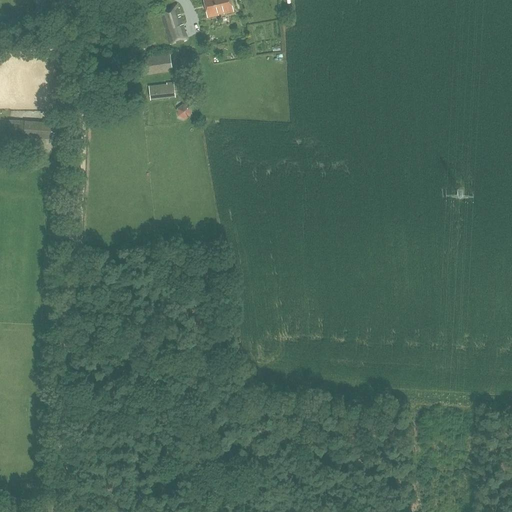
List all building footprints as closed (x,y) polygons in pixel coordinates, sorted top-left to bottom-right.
[(225,13),(234,11),(231,0),(204,0),(208,16),(218,14),(218,11),(224,10),(225,13)] [(171,44),(188,39),(177,4),(160,10),(171,44)] [(171,67),(170,55),(146,59),(148,71),(171,67)] [(151,98),(171,96),(171,91),(175,91),(174,85),(150,88),(151,98)] [(186,121),(195,116),(190,107),(181,112),(186,121)] [(53,139),(54,123),(10,120),(9,136),(53,139)]
